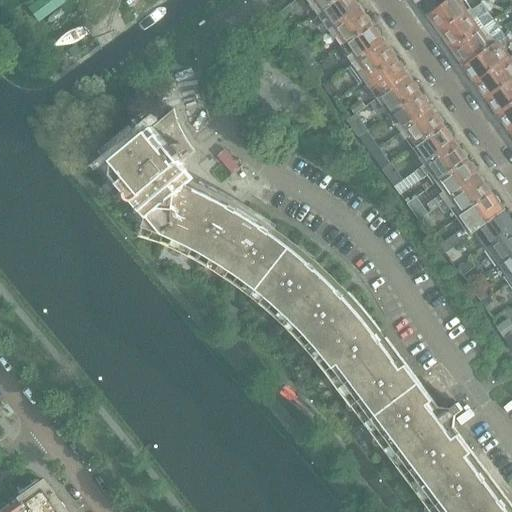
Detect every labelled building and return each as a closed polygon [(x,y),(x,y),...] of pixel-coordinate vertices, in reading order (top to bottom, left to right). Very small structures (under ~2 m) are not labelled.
[(63,0),(35,0),(27,7),(37,20),(64,1),(63,0)] [(302,0),(306,6),(310,3),(317,13),(335,0),(302,0)] [(335,0),(317,13),(329,30),(360,8),(355,2),(355,0),(335,0)] [(450,0),(446,3),(438,10),(430,15),(433,20),(431,22),(441,35),(442,34),(474,12),(472,10),(469,5),(468,6),(463,0),(464,0),(450,0)] [(452,51),(494,21),(481,3),(472,10),(474,12),(442,34),(445,37),(443,39),(452,51)] [(279,14),(283,18),(293,10),(290,5),(279,14)] [(435,5),(425,12),(428,17),(430,15),(438,10),(435,5)] [(368,16),(365,16),(360,8),(329,30),(341,47),(372,25),(370,23),(371,21),(368,16)] [(497,42),(504,36),(494,21),(452,51),(461,63),(462,62),(464,65),(497,42)] [(374,28),(372,26),(372,25),(341,47),(354,65),(385,44),(379,35),(380,33),(376,28),(374,28)] [(295,53),(304,47),(299,40),(290,46),(295,53)] [(475,81),(508,58),(497,42),(464,65),(469,71),(467,72),(473,81),(475,81)] [(389,49),(385,44),(354,65),(349,69),(359,84),(362,82),(363,83),(365,81),(396,59),(394,57),(395,54),(391,49),(389,49)] [(304,47),(295,53),(306,70),(315,64),(305,48),(304,47)] [(487,97),(511,78),(511,62),(508,58),(475,81),(476,81),(480,87),(478,88),(484,96),(487,96),(487,97)] [(400,62),(397,61),(396,59),(365,81),(377,98),(408,76),(403,69),(404,67),(400,62)] [(317,64),(309,70),(315,79),(318,77),(323,74),(317,64)] [(416,84),(413,83),(408,76),(377,98),(371,103),(376,110),(382,105),(389,115),(420,93),(418,90),(418,88),(416,84)] [(511,78),(487,97),(491,102),(489,104),(496,113),(498,113),(499,114),(511,104),(511,78)] [(331,80),(323,85),(329,94),(337,89),(331,80)] [(424,96),(422,95),(420,93),(389,115),(401,132),(432,110),(427,103),(427,100),(424,96)] [(354,115),(365,107),(360,100),(349,108),(354,115)] [(511,128),(511,104),(499,114),(502,119),(501,120),(507,129),(510,129),(510,130),(511,128)] [(231,202),(191,182),(198,176),(191,168),(184,159),(194,150),(182,130),(174,110),(134,143),(131,139),(118,150),(121,153),(113,160),(111,160),(109,161),(107,163),(106,165),(106,167),(106,169),(107,171),(108,173),(110,174),(113,174),(128,192),(128,195),(129,196),(130,197),(132,199),(133,200),(134,200),(147,215),(144,226),(168,236),(178,240),(187,245),(196,250),(209,257),(228,269),(233,272),(243,279),(255,288),(263,294),(275,305),(283,312),(294,322),(305,334),(309,337),(319,349),(336,371),(355,396),(358,394),(361,399),(355,403),(356,404),(356,405),(356,406),(356,408),(356,409),(356,410),(377,438),(378,437),(380,437),(381,438),(382,439),(388,435),(391,440),(389,441),(407,465),(409,464),(417,474),(415,476),(433,500),(436,499),(439,503),(433,507),(434,508),(434,509),(435,510),(435,511),(434,511),(511,511),(511,505),(475,457),(480,453),(467,435),(462,438),(454,428),(455,416),(463,411),(458,404),(451,409),(444,408),(438,408),(434,402),(439,399),(412,363),(407,366),(386,338),(366,312),(350,295),(346,291),(343,287),(317,262),(314,260),(295,244),(269,225),(266,222),(247,210),(239,206),(231,202)] [(437,117),(432,110),(401,132),(402,133),(399,136),(403,142),(407,140),(413,149),(444,127),(441,123),(442,121),(440,117),(437,117)] [(356,114),(347,121),(352,129),(362,122),(356,114)] [(448,130),(446,129),(444,127),(413,149),(426,167),(457,145),(451,136),(452,134),(448,130)] [(370,145),(374,151),(382,145),(378,140),(370,145)] [(386,150),(382,145),(374,151),(378,156),(386,150)] [(464,151),(461,151),(457,145),(426,167),(418,173),(423,181),(428,177),(434,185),(468,161),(466,158),(467,156),(464,151)] [(472,164),(470,163),(468,161),(434,185),(441,195),(427,205),(432,213),(440,207),(481,178),(475,171),(476,169),(472,164)] [(403,182),(390,165),(382,170),(383,172),(390,180),(392,184),(395,188),(403,182)] [(488,185),(485,185),(481,178),(440,207),(443,213),(450,208),(458,219),(492,195),(490,192),(491,189),(488,185)] [(496,197),(494,197),(492,195),(458,219),(464,228),(440,244),(446,253),(447,252),(453,248),(473,233),(475,235),(505,213),(499,205),(500,202),(496,197)] [(415,199),(407,205),(414,215),(422,209),(415,199)] [(511,222),(505,213),(475,235),(481,245),(485,251),(511,231),(511,222)] [(434,222),(428,215),(423,220),(428,227),(434,222)] [(511,231),(485,251),(490,257),(493,255),(501,265),(511,257),(511,231)] [(452,260),(458,256),(453,248),(447,252),(452,260)] [(511,257),(501,265),(507,275),(504,277),(509,284),(511,281),(511,257)] [(465,275),(474,269),(469,263),(461,269),(465,275)] [(482,303),(489,298),(483,290),(476,295),(482,303)] [(485,307),(493,302),(490,297),(489,298),(482,303),(485,307)] [(511,324),(509,321),(497,330),(505,340),(511,335),(511,324)] [(15,497),(15,498),(25,511),(64,511),(40,480),(38,481),(34,480),(16,492),(16,497),(15,497)] [(0,511),(25,511),(15,498),(6,504),(1,503),(0,503),(0,511)]
